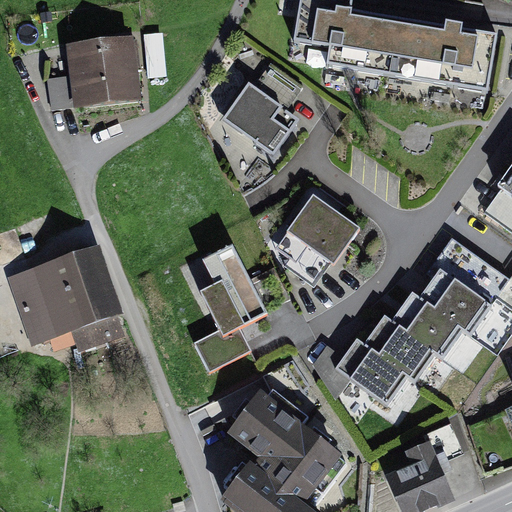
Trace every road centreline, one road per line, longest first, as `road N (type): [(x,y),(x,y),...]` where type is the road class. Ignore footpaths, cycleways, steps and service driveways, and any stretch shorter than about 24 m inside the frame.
road 1 (unclassified): [(204,511),(70,162)]
road 2 (residential): [(511,113),(363,306),(309,338)]
road 3 (track): [(70,162),(146,122),(194,80),(237,0)]
